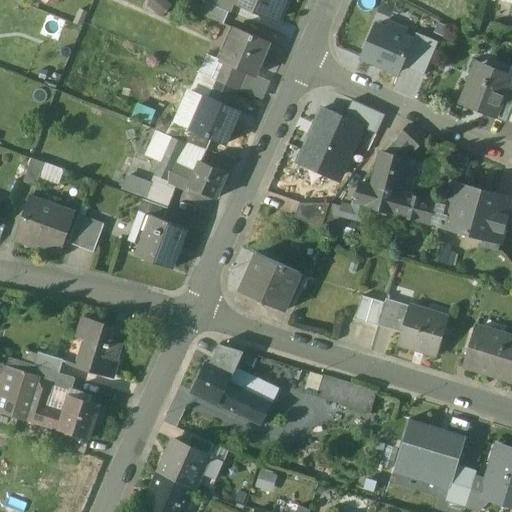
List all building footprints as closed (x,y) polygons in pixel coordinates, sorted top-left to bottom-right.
[(231,0),(210,0),(209,3),(228,12),(231,13),(236,2),(232,0),(231,0)] [(231,0),(232,0),(236,2),(277,20),(285,0),(231,0)] [(228,12),(203,1),(198,15),(223,26),(228,12)] [(362,59),(399,73),(401,67),(412,41),(401,37),(404,30),(389,24),(386,30),(375,25),(362,59)] [(268,44),(235,30),(222,61),(222,62),(245,72),(254,76),(268,44)] [(412,41),(401,67),(424,76),(438,43),(415,33),(412,41)] [(245,72),(222,62),(214,80),(237,90),(245,72)] [(475,68),(461,103),(496,117),(497,116),(507,89),(511,78),(511,76),(492,68),(489,74),(475,68)] [(237,90),(214,80),(207,98),(230,107),(237,90)] [(511,91),(507,89),(497,116),(507,120),(511,106),(511,91)] [(205,97),(191,91),(177,124),(192,130),(206,97),(205,97)] [(207,98),(206,97),(192,130),(212,138),(224,144),(239,111),(230,107),(207,98)] [(385,116),(352,101),(344,119),(364,128),(363,129),(376,135),(385,116)] [(322,109),(297,163),(339,182),(363,129),(364,128),(344,119),(322,109)] [(177,124),(172,122),(166,138),(171,140),(171,139),(185,144),(185,142),(207,150),(212,138),(177,124)] [(424,140),(408,125),(399,135),(411,147),(415,150),(424,140)] [(171,140),(155,177),(187,191),(188,188),(190,182),(171,174),(185,144),(171,139),(171,140)] [(402,139),(387,154),(400,158),(411,147),(402,139)] [(381,153),(372,186),(362,183),(356,202),(367,205),(366,206),(392,213),(398,193),(407,160),(400,158),(387,154),(381,153)] [(44,163),(31,159),(22,182),(35,187),(44,163)] [(226,174),(199,162),(190,182),(188,188),(215,200),(226,174)] [(175,186),(153,179),(145,200),(167,208),(175,186)] [(451,183),(445,206),(434,203),(429,223),(484,238),(481,247),(498,252),(509,211),(493,207),(496,195),(451,183)] [(434,203),(398,193),(392,213),(429,223),(434,203)] [(72,214),(31,198),(15,240),(35,247),(36,243),(58,252),(72,214)] [(145,200),(143,199),(138,213),(150,217),(150,216),(163,220),(167,208),(145,200)] [(329,204),(299,204),(294,218),(321,228),(329,204)] [(341,207),(330,204),(323,228),(333,232),(341,207)] [(78,215),(67,243),(80,248),(90,220),(78,215)] [(163,220),(150,216),(150,217),(136,256),(172,270),(187,229),(163,220)] [(90,220),(80,248),(93,253),(103,224),(90,220)] [(448,250),(434,246),(430,259),(451,265),(454,253),(448,252),(448,250)] [(301,274),(257,254),(240,292),(284,312),(301,274)] [(385,306),(364,299),(357,321),(378,327),(385,306)] [(406,307),(386,301),(385,306),(378,327),(403,334),(404,328),(400,327),(406,307)] [(449,319),(411,307),(403,334),(399,346),(437,358),(449,319)] [(127,332),(88,320),(87,322),(82,321),(77,337),(88,341),(80,368),(112,378),(127,332)] [(511,340),(477,329),(465,367),(511,381),(511,340)] [(243,354),(219,346),(210,366),(232,376),(237,368),(243,354)] [(63,361),(38,353),(34,367),(37,367),(43,369),(59,374),(63,361)] [(210,366),(205,364),(191,393),(218,406),(229,384),(232,376),(210,366)] [(43,369),(37,367),(34,378),(40,380),(43,369)] [(280,389),(237,368),(232,376),(229,384),(271,404),(280,389)] [(59,374),(43,369),(40,380),(40,382),(51,385),(70,391),(74,379),(59,374)] [(34,378),(9,370),(0,397),(0,413),(16,419),(26,422),(38,381),(40,382),(40,380),(34,378)] [(375,394),(322,377),(315,398),(369,415),(375,395),(375,394)] [(38,381),(26,422),(58,432),(63,414),(44,408),(51,385),(40,382),(38,381)] [(271,404),(229,384),(218,406),(262,426),(274,405),(271,404)] [(91,398),(70,391),(63,414),(58,432),(88,441),(93,425),(100,427),(106,408),(89,403),(91,398)] [(16,419),(0,413),(0,427),(12,431),(16,419)] [(466,437),(410,420),(393,473),(449,490),(457,466),(466,437)] [(209,456),(174,441),(159,473),(195,489),(209,456)] [(511,451),(498,447),(487,482),(483,492),(511,501),(511,451)] [(477,472),(457,466),(449,490),(446,500),(466,506),(474,479),(477,472)] [(274,490),(278,473),(261,469),(257,485),(274,490)] [(184,511),(195,489),(159,473),(144,507),(155,511),(184,511)] [(487,482),(474,479),(471,491),(483,494),(483,492),(487,482)] [(483,494),(471,491),(466,506),(478,510),(491,501),(482,498),(483,494)]
